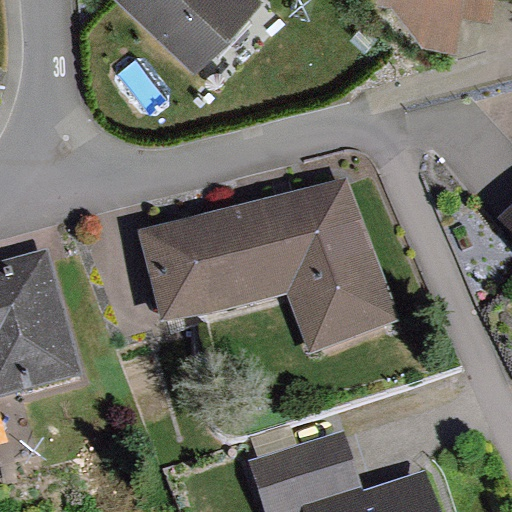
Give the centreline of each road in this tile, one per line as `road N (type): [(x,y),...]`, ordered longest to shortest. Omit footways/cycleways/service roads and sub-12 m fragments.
road 1 (residential): [(57,192),(381,117)]
road 2 (residential): [(57,192),(45,0)]
